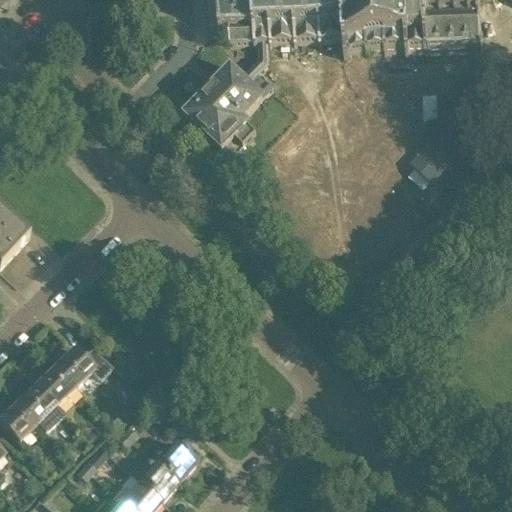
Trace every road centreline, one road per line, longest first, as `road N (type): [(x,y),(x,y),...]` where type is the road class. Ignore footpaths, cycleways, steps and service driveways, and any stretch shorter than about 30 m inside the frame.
road 1 (residential): [(511,170),(352,325),(337,319),(77,63),(72,0)]
road 2 (residential): [(325,392),(137,210)]
road 3 (residential): [(137,210),(0,73)]
road 4 (residential): [(137,210),(0,343)]
road 5 (residential): [(448,511),(325,392)]
road 6 (residential): [(219,511),(325,392)]
